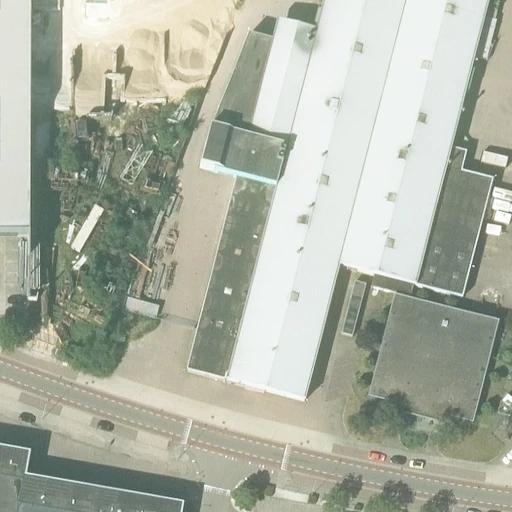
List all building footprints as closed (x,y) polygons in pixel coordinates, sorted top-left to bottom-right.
[(0,0),(0,238),(28,238),(27,303),(37,303),(37,302),(29,302),(29,239),(30,0),(0,0)] [(55,0),(46,32),(81,42),(84,32),(105,38),(109,22),(123,25),(130,0),(55,0)] [(227,218),(188,373),(235,385),(304,403),(309,385),(339,268),(374,277),(371,288),(410,299),(413,287),(462,299),(492,182),(462,173),(466,154),(450,150),(488,0),(324,0),(311,53),(272,42),(272,43),(248,37),(211,130),(210,130),(200,169),(213,172),(213,173),(237,180),(227,218)] [(355,283),(342,335),(352,338),(366,286),(355,283)] [(394,297),(371,385),(368,398),(392,405),(391,412),(446,426),(448,419),(473,425),(499,323),(394,297)] [(159,308),(127,299),(124,311),(156,319),(159,308)] [(23,484),(24,479),(28,456),(0,450),(0,511),(16,511),(21,484),(23,484)] [(99,511),(103,493),(24,479),(23,484),(21,484),(16,511),(99,511)] [(103,493),(99,511),(180,511),(181,507),(103,493)]
